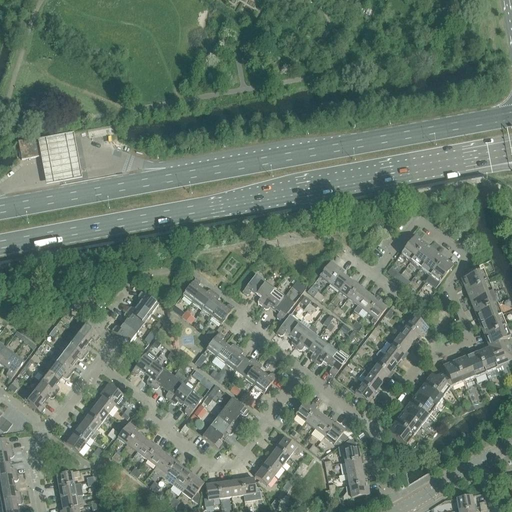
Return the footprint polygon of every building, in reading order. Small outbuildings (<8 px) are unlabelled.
[(81,178),(73,137),(38,143),(46,184),(81,178)] [(43,157),(40,143),(19,147),(21,161),(43,157)] [(400,256),(410,263),(424,246),(414,238),(400,256)] [(410,263),(420,271),(433,253),(424,246),(410,263)] [(420,271),(429,278),(443,260),(433,253),(420,271)] [(452,268),(443,260),(425,283),(435,291),(452,268)] [(340,271),(330,263),(319,278),(329,285),(340,271)] [(462,280),(467,292),(487,283),(483,272),(481,273),(479,267),(467,272),(469,277),(462,280)] [(339,273),(341,271),(340,271),(329,285),(339,293),(348,280),(339,273)] [(251,294),(255,297),(265,284),(255,276),(242,294),(246,297),(249,297),(251,294)] [(182,297),(192,304),(202,292),(198,288),(200,285),(200,283),(195,280),(182,297)] [(339,293),(348,300),(358,288),(348,280),(339,293)] [(467,292),(471,303),(492,294),(487,283),(467,292)] [(275,291),(265,284),(255,297),(260,300),(257,303),(258,306),(262,309),(275,291)] [(348,300),(358,307),(367,295),(358,288),(348,300)] [(192,304),(201,312),(215,294),(211,291),(208,292),(206,295),(202,292),(192,304)] [(284,298),(275,291),(262,309),(265,312),(268,311),(270,308),(275,311),(284,298)] [(141,302),(138,306),(151,316),(158,306),(141,293),(138,297),(138,300),(141,302)] [(201,312),(211,319),(221,306),(217,303),(219,300),(219,297),(215,294),(201,312)] [(471,303),(476,314),(496,305),(492,294),(471,303)] [(358,307),(367,315),(377,302),(367,295),(358,307)] [(284,298),(275,311),(279,315),(276,318),(277,320),(281,323),(294,306),(284,298)] [(386,310),(377,302),(367,315),(377,322),(386,310)] [(501,316),(496,305),(476,314),(480,325),(501,316)] [(126,312),(144,326),(151,316),(138,306),(135,311),(132,308),(129,309),(126,312)] [(221,306),(211,319),(221,327),(234,309),(230,306),(227,306),(225,309),(221,306)] [(127,321),(124,325),(136,335),(144,326),(126,312),(123,316),(124,319),(127,321)] [(64,317),(67,319),(70,321),(73,317),(67,313),(64,317)] [(501,316),(480,325),(485,336),(505,328),(501,316)] [(285,334),(289,338),(299,325),(289,317),(276,335),(280,338),(283,337),(285,334)] [(406,328),(421,339),(428,329),(414,318),(406,328)] [(330,323),(331,322),(328,320),(328,319),(323,325),(327,328),(330,323)] [(83,325),(75,335),(88,345),(91,340),(94,343),(97,342),(100,338),(83,325)] [(136,335),(124,325),(120,330),(117,327),(115,328),(111,332),(129,345),(136,335)] [(291,347),(295,349),(309,332),(299,325),(289,338),(293,341),(291,344),(291,347)] [(399,337),(411,347),(418,338),(420,339),(421,339),(406,328),(399,337)] [(510,339),(505,328),(485,336),(489,347),(506,340),(510,339)] [(304,349),(308,352),(318,339),(309,332),(295,349),(299,352),(302,352),(304,349)] [(206,351),(216,359),(225,346),(221,343),(224,340),(223,337),(219,334),(206,351)] [(75,335),(68,344),(85,358),(88,354),(88,351),(85,349),(88,345),(75,335)] [(391,347),(404,356),(411,347),(399,337),(391,347)] [(310,361),(314,364),(328,347),(318,339),(308,352),(312,355),(310,358),(310,361)] [(511,355),(506,340),(489,347),(490,349),(488,350),(495,367),(509,361),(511,355)] [(30,344),(26,341),(24,343),(28,346),(34,351),(36,348),(30,344)] [(68,344),(61,354),(74,364),(77,359),(80,362),(83,361),(85,358),(68,344)] [(216,359),(225,366),(238,349),(235,346),(232,346),(230,349),(225,346),(216,359)] [(323,364),(327,367),(337,354),(328,347),(314,364),(318,367),(321,367),(323,364)] [(384,356),(396,366),(404,356),(391,347),(384,356)] [(0,366),(4,369),(14,356),(5,349),(0,355),(0,366)] [(225,366),(235,374),(244,361),(240,357),(243,354),(242,352),(238,349),(225,366)] [(488,350),(477,355),(485,375),(496,371),(488,350)] [(53,363),(71,377),(74,373),(73,370),(70,368),(74,364),(61,354),(53,363)] [(337,354),(327,367),(331,370),(329,373),(329,376),(334,379),(347,361),(337,354)] [(477,355),(466,359),(474,380),(485,375),(477,355)] [(14,356),(4,369),(9,373),(6,376),(7,378),(11,381),(24,364),(14,356)] [(140,374),(144,377),(154,364),(144,356),(131,374),(135,377),(138,377),(140,374)] [(396,366),(384,356),(377,366),(389,375),(396,366)] [(466,359),(455,364),(463,384),(474,380),(466,359)] [(235,374),(244,381),(258,363),(254,360),(251,361),(249,364),(244,361),(235,374)] [(26,366),(23,370),(26,372),(29,368),(33,363),(30,361),(26,366)] [(53,363),(46,373),(59,383),(62,379),(65,381),(68,381),(71,377),(53,363)] [(258,363),(244,381),(254,388),(264,375),(259,372),(262,369),(261,366),(258,363)] [(146,386),(150,389),(164,371),(154,364),(144,377),(148,380),(146,383),(146,386)] [(432,376),(450,390),(463,384),(455,364),(443,368),(446,374),(435,378),(432,376)] [(389,375),(377,366),(370,375),(382,385),(389,375)] [(159,388),(163,391),(173,378),(164,371),(150,389),(154,391),(157,391),(159,388)] [(36,380),(39,382),(56,396),(59,392),(59,389),(56,387),(59,383),(46,373),(41,379),(38,377),(36,380)] [(264,375),(254,388),(263,395),(277,378),(273,375),(270,375),(268,378),(264,375)] [(370,375),(362,385),(375,394),(382,385),(370,375)] [(432,376),(425,386),(442,399),(450,390),(432,376)] [(166,400),(169,403),(183,386),(173,378),(163,391),(168,394),(165,398),(166,400)] [(39,382),(32,392),(44,402),(48,398),(51,400),(53,400),(56,396),(39,382)] [(375,394),(362,385),(355,395),(367,404),(375,394)] [(108,386),(100,396),(115,407),(122,397),(108,386)] [(183,386),(169,403),(173,406),(176,406),(178,403),(182,406),(192,393),(183,386)] [(425,386),(417,395),(435,409),(442,399),(425,386)] [(44,402),(32,392),(24,402),(42,415),(45,411),(44,408),(41,406),(44,402)] [(202,400),(192,393),(182,406),(187,409),(184,412),(185,415),(189,418),(202,400)] [(435,409),(417,395),(410,405),(428,419),(435,409)] [(95,407),(108,417),(115,407),(100,396),(102,398),(95,407)] [(207,398),(203,403),(207,406),(211,401),(207,398)] [(232,400),(224,409),(237,419),(240,415),(243,417),(246,417),(249,413),(232,400)] [(295,416),(305,424),(316,409),(306,402),(295,416)] [(421,428),(428,419),(410,405),(403,415),(421,428)] [(108,417),(95,407),(88,417),(100,426),(108,417)] [(200,407),(193,415),(199,419),(205,411),(200,407)] [(224,409),(217,419),(234,432),(237,428),(237,426),(234,423),(237,419),(224,409)] [(305,424),(315,431),(324,419),(315,412),(316,409),(305,424)] [(421,428),(403,415),(396,424),(413,438),(421,428)] [(1,417),(0,418),(0,431),(3,434),(6,434),(12,426),(7,422),(1,417)] [(88,417),(81,426),(93,436),(100,426),(88,417)] [(217,419),(210,428),(222,438),(226,434),(229,436),(231,436),(234,432),(217,419)] [(315,431),(324,438),(334,426),(324,419),(315,431)] [(413,438),(396,424),(388,434),(406,448),(413,438)] [(118,439),(127,447),(138,432),(129,425),(118,439)] [(81,426),(73,436),(86,445),(93,436),(81,426)] [(181,432),(185,434),(189,429),(185,426),(181,432)] [(334,426),(324,438),(334,446),(335,445),(338,447),(348,440),(342,435),(343,433),(334,426)] [(222,438),(210,428),(202,438),(220,452),(223,447),(222,445),(219,442),(222,438)] [(127,447),(137,454),(146,442),(137,435),(139,432),(138,432),(127,447)] [(86,445),(73,436),(66,445),(78,455),(86,445)] [(277,449),(289,459),(296,449),(284,440),(277,449)] [(0,442),(0,454),(13,452),(12,447),(10,446),(6,447),(5,441),(0,442)] [(345,464),(360,461),(358,449),(356,450),(355,444),(350,441),(337,449),(340,458),(343,457),(345,464)] [(137,454),(146,461),(156,449),(146,442),(137,454)] [(156,468),(165,456),(156,449),(146,461),(156,468)] [(289,459),(277,449),(269,459),(282,468),(289,459)] [(0,454),(0,466),(10,465),(9,460),(13,459),(14,457),(13,452),(0,454)] [(175,463),(165,456),(156,468),(165,476),(175,463)] [(269,459),(262,469),(274,478),(282,468),(269,459)] [(345,464),(347,476),(362,473),(360,461),(345,464)] [(165,476),(175,483),(184,471),(175,463),(165,476)] [(0,466),(0,479),(18,476),(17,471),(14,470),(11,470),(10,465),(0,466)] [(274,478),(262,469),(255,478),(267,488),(274,478)] [(184,471),(175,483),(172,486),(182,494),(194,478),(184,471)] [(347,476),(349,488),(367,485),(367,484),(364,485),(362,473),(347,476)] [(74,486),(72,474),(56,477),(59,489),(74,486)] [(0,479),(0,491),(14,489),(13,483),(17,483),(18,481),(18,476),(0,479)] [(194,478),(182,494),(197,506),(200,496),(197,494),(204,486),(194,478)] [(253,480),(241,482),(243,497),(256,495),(253,480)] [(241,482),(229,483),(232,499),(243,497),(241,482)] [(229,483),(217,485),(220,500),(232,499),(229,483)] [(220,500),(217,485),(205,487),(208,502),(220,500)] [(367,485),(349,488),(351,500),(369,497),(367,485)] [(76,498),(74,486),(59,489),(61,501),(76,498)] [(0,491),(0,502),(0,503),(22,499),(21,495),(19,493),(15,494),(14,489),(0,491)] [(81,497),(76,498),(61,501),(62,511),(64,511),(78,510),(83,509),(81,497)] [(456,500),(458,511),(460,511),(474,510),(471,498),(456,500)] [(0,503),(1,511),(18,511),(17,507),(21,506),(23,504),(22,499),(0,503)]
